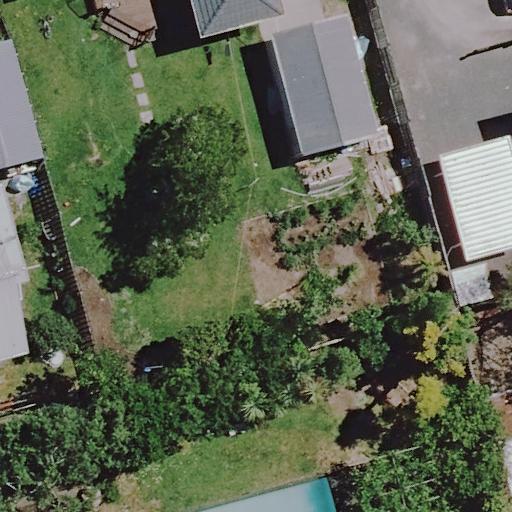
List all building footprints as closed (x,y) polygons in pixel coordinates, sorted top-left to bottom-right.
[(163,0),(176,55),(260,36),(252,0),(163,0)] [(360,151),(330,29),(252,48),(282,170),(360,151)] [(0,174),(22,169),(0,87),(0,174)] [(511,259),(511,229),(490,149),(419,168),(448,276),(511,259)] [(0,333),(0,302),(10,299),(0,265),(0,364),(8,362),(0,333)] [(511,511),(511,472),(495,476),(504,511),(511,511)]
